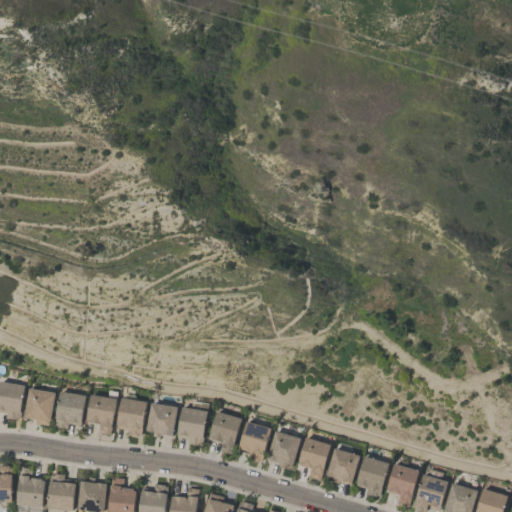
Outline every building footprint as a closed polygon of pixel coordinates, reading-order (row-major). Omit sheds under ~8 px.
[(0,379),(23,383),(18,410),(20,410),(18,418),(4,416),(5,412),(0,411),(0,379)] [(23,416),(23,415),(22,414),(28,386),(54,391),(48,425),(34,422),(35,418),(23,416)] [(53,423),(58,389),(84,393),(79,424),(67,422),(66,427),(55,425),(56,423),(53,423)] [(109,433),(97,432),(99,424),(97,423),(97,422),(88,420),(88,419),(85,418),(89,393),(114,397),(109,433)] [(140,434),(137,434),(136,435),(128,434),(128,433),(126,433),(127,428),(114,426),(119,396),(145,400),(140,434)] [(175,436),(180,405),(190,406),(191,400),(207,402),(201,442),(197,442),(197,444),(187,442),(187,437),(175,436)] [(145,429),(149,401),(176,405),(171,433),(170,436),(159,434),(158,436),(151,435),(152,430),(145,429)] [(230,452),(218,449),(221,441),(218,441),(219,439),(208,436),(215,409),(240,416),(230,452)] [(236,449),(245,419),(270,427),(260,460),(251,457),(252,453),(236,449)] [(274,429),(299,436),(291,464),(285,462),(283,467),(277,465),(277,462),(265,458),(274,429)] [(319,479),(308,475),(310,468),(307,467),(307,466),(296,462),(304,436),(329,443),(319,479)] [(325,473),(333,446),(358,454),(349,483),(338,480),(337,482),(332,480),(334,476),(325,473)] [(354,484),(363,454),(387,462),(378,495),(374,493),(374,495),(365,492),(366,488),(354,484)] [(396,501),(398,494),(395,493),(396,492),(386,489),(387,487),(385,487),(392,461),(417,469),(407,505),(396,501)] [(0,500),(0,464),(8,464),(8,465),(10,465),(10,500),(0,500)] [(15,503),(18,466),(30,467),(30,476),(41,477),(40,479),(43,479),(41,505),(15,503)] [(412,505),(421,472),(426,474),(428,467),(442,471),(440,478),(446,480),(438,509),(425,506),(424,510),(414,507),(415,506),(412,505)] [(46,507),(49,474),(52,474),(52,472),(63,473),(62,481),(74,482),(71,509),(46,507)] [(105,482),(102,511),(76,508),(79,479),(84,480),(84,476),(94,477),(94,481),(105,482)] [(107,511),(109,483),(110,483),(111,476),(122,477),(122,486),(133,487),(132,490),(134,490),(132,511),(107,511)] [(442,509),(450,481),(476,489),(469,511),(448,511),(449,511),(442,509)] [(163,511),(137,511),(140,486),(153,487),(153,483),(164,484),(163,486),(166,486),(163,511)] [(168,511),(170,495),(173,496),(173,494),(185,495),(186,487),(197,488),(194,511),(168,511)] [(473,511),(481,487),(506,494),(500,511),(473,511)] [(229,511),(232,503),(221,500),(222,496),(208,492),(202,511),(229,511)] [(256,511),(250,510),(252,503),(242,500),(241,502),(238,501),(234,511),(256,511)]
